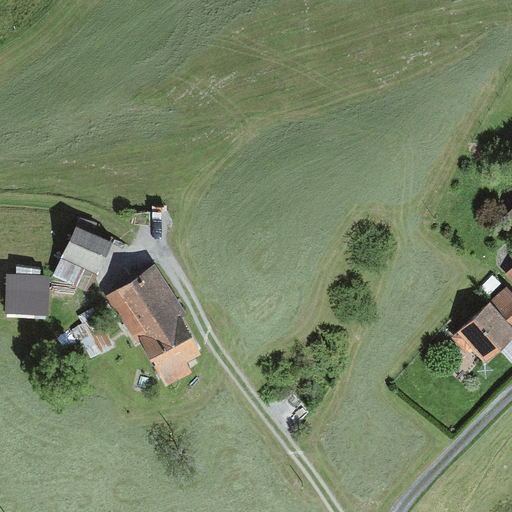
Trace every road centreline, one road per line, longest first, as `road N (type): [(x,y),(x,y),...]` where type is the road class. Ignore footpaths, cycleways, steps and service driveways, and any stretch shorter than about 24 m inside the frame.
road 1 (track): [(335,511),(210,342),(184,285),(148,240)]
road 2 (track): [(399,511),(511,393)]
